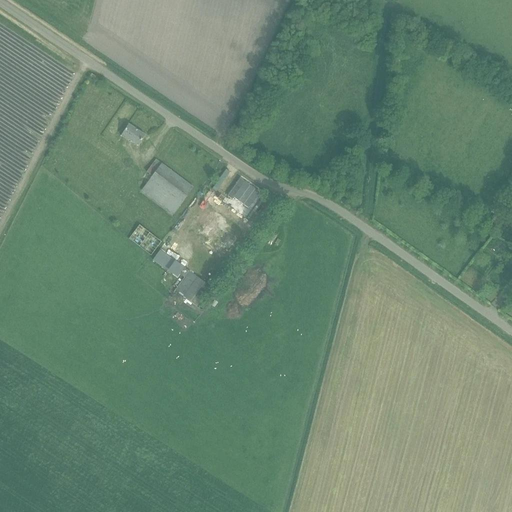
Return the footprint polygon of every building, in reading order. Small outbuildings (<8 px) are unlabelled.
[(128,125),(121,136),(128,141),(129,140),(138,146),(145,136),(128,125)] [(156,160),(150,168),(146,172),(152,177),(142,191),(174,214),(194,188),(156,160)] [(260,193),(240,180),(228,197),(233,200),(234,199),(248,209),(260,193)] [(200,208),(194,215),(187,223),(206,239),(207,237),(226,253),(237,239),(208,214),(200,208)] [(129,239),(151,256),(161,242),(139,225),(129,239)] [(180,275),(185,268),(166,254),(158,265),(177,278),(180,275)] [(197,307),(211,288),(185,268),(180,275),(184,278),(175,291),(197,307)]
